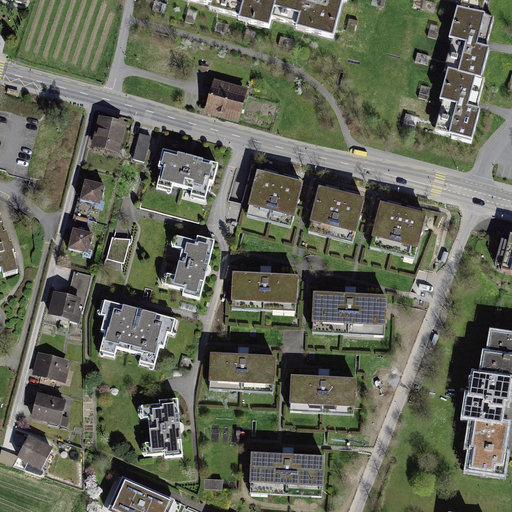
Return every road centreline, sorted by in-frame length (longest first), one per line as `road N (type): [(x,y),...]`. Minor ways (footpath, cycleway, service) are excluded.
road 1 (tertiary): [(477,194),(109,99)]
road 2 (residential): [(357,511),(477,194)]
road 3 (unknown): [(299,72),(359,58),(377,0)]
